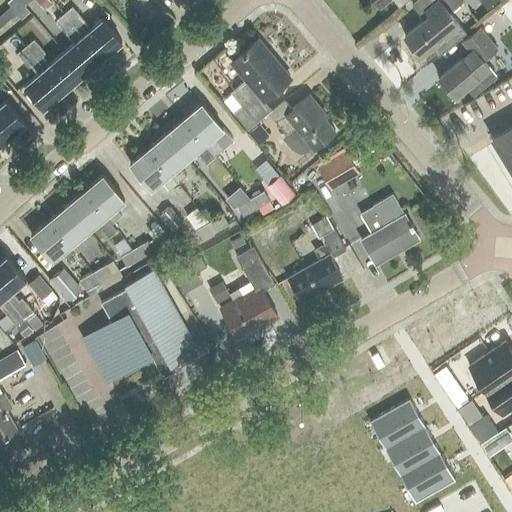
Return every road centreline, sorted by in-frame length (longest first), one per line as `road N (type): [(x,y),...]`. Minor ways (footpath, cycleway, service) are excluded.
road 1 (unclassified): [(46,511),(503,250)]
road 2 (unclassified): [(503,250),(300,0)]
road 3 (unclassified): [(0,202),(247,0)]
